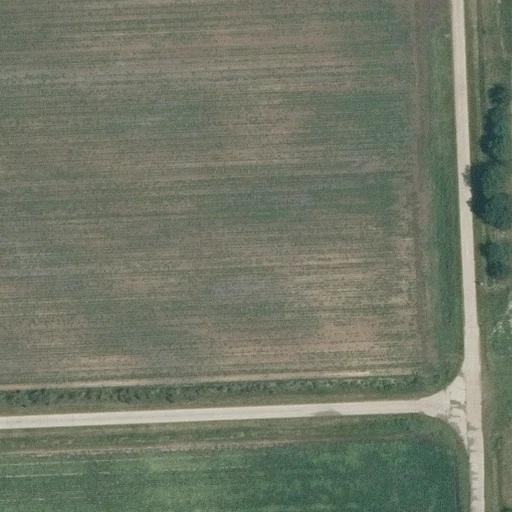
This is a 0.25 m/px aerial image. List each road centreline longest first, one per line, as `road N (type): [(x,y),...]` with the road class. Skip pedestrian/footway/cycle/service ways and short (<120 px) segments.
road 1 (track): [(0,424),(472,404)]
road 2 (track): [(472,404),(455,0)]
